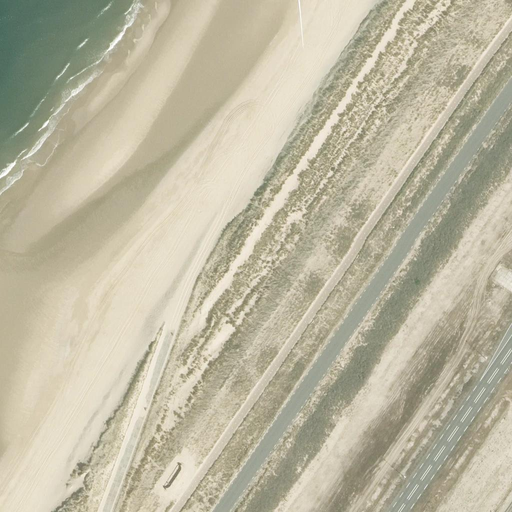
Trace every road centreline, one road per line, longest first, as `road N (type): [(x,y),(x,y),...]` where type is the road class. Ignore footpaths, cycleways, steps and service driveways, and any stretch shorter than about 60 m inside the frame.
road 1 (unclassified): [(511,96),(220,511)]
road 2 (secondary): [(511,348),(399,511)]
